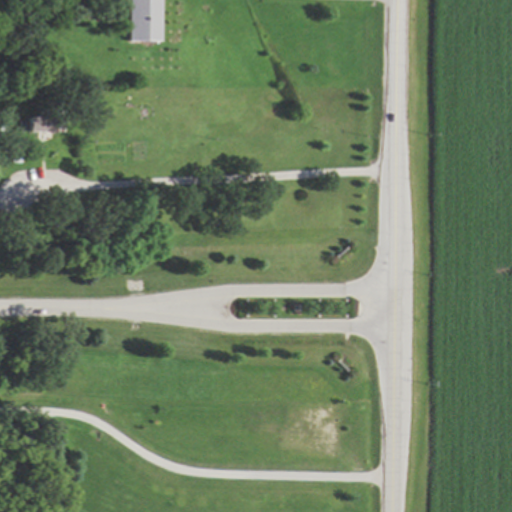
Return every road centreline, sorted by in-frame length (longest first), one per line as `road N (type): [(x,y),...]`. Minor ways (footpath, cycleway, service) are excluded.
road 1 (secondary): [(389,511),(393,0)]
road 2 (residential): [(93,307),(233,326),(391,328)]
road 3 (residential): [(391,290),(235,290),(93,307)]
